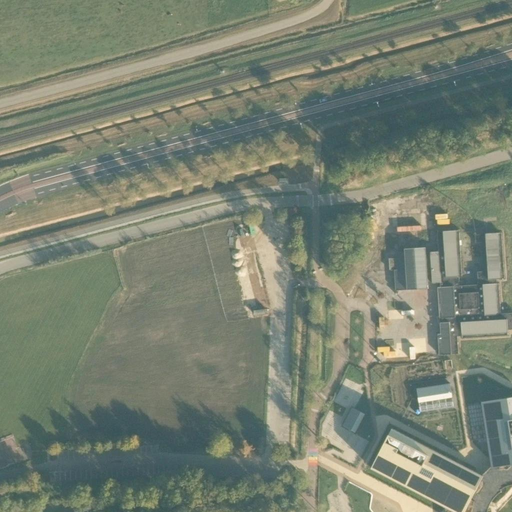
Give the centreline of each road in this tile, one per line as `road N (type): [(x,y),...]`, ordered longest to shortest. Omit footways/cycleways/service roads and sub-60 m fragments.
road 1 (primary): [(511,45),(0,191)]
road 2 (primary): [(0,206),(511,63)]
road 3 (unclassified): [(0,267),(232,207),(356,196),(511,153)]
road 4 (unclassified): [(0,105),(182,56),(307,15),(327,0)]
road 5 (unclassified): [(311,511),(315,411),(339,367),(339,297),(315,264)]
